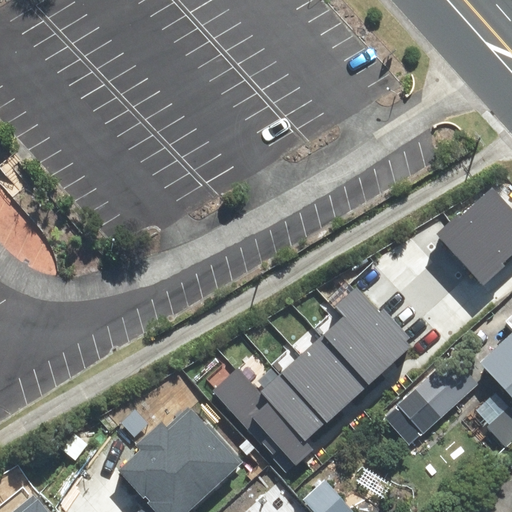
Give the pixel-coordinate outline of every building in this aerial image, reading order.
[(511,258),(511,209),(493,190),(460,222),(451,218),(435,233),(484,285),(511,258)] [(357,287),(339,304),(350,315),(260,396),(236,369),(212,391),(294,481),(327,450),(317,439),(412,354),(402,343),(405,340),(357,287)] [(511,333),(478,365),(511,401),(511,333)] [(449,357),(413,391),(440,420),(477,386),(449,357)] [(241,462),(189,407),(168,427),(161,420),(136,443),(142,449),(119,470),(151,503),(141,511),(190,511),(189,511),(241,462)] [(48,511),(34,495),(13,511),(48,511)]
